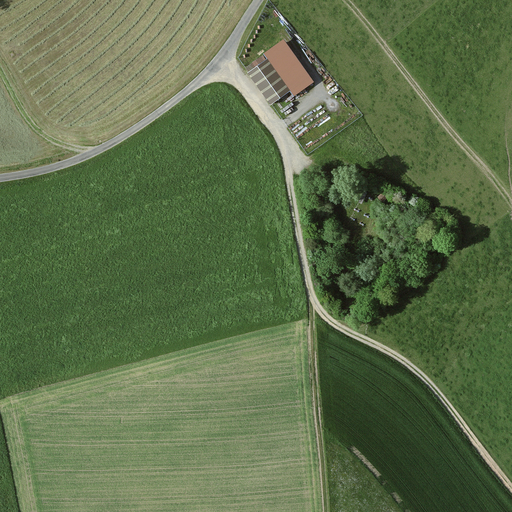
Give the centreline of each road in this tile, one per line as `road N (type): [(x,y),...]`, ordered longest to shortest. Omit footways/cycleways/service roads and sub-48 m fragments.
road 1 (track): [(221,60),(289,150),(314,301),(324,316),(433,385),(511,481)]
road 2 (unclassified): [(0,178),(73,160),(156,113),(221,60),(258,0)]
road 3 (track): [(346,0),(511,203)]
road 4 (track): [(98,149),(46,136),(0,63)]
